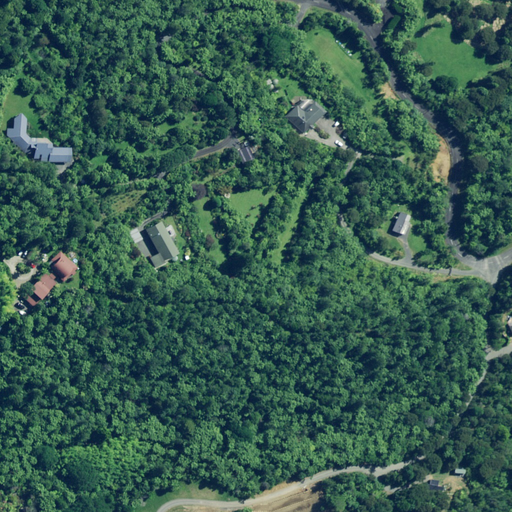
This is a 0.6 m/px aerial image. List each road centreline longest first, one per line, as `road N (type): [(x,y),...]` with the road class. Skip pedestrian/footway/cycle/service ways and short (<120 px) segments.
road 1 (track): [(496,262),(486,369),(432,454),(401,467),(330,472),(262,500),(173,503),(162,511)]
road 2 (unclassified): [(310,0),(360,20),(411,101),(454,137),(453,234),(466,257),(496,262),(511,255)]
